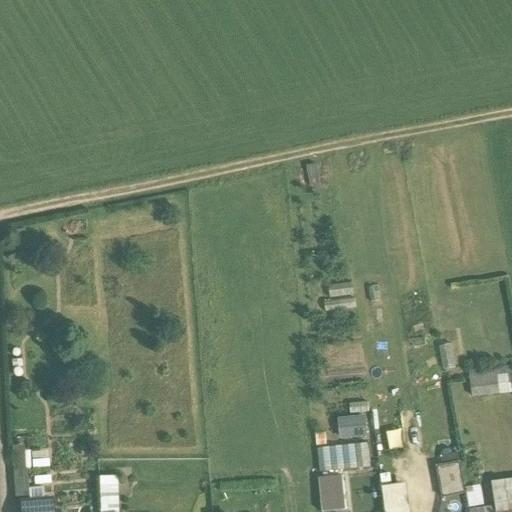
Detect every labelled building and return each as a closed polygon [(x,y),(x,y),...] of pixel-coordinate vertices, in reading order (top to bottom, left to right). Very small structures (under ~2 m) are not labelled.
[(363,296),(337,297),(339,322),(364,320),(363,296)] [(455,369),(451,344),(438,347),(443,371),(455,369)] [(511,367),(468,374),(472,397),(511,392),(511,367)] [(378,430),(351,431),(352,452),(378,451),(378,430)] [(12,445),(14,495),(27,494),(24,444),(12,445)] [(458,454),(441,458),(442,466),(460,463),(458,454)] [(442,466),(436,468),(442,499),(466,495),(460,463),(442,466)] [(343,478),(319,480),(321,511),(339,511),(346,511),(343,478)] [(409,511),(406,485),(383,488),(386,511),(409,511)] [(466,486),(468,506),(484,504),(482,485),(466,486)] [(52,511),(51,501),(20,503),(21,511),(52,511)]
